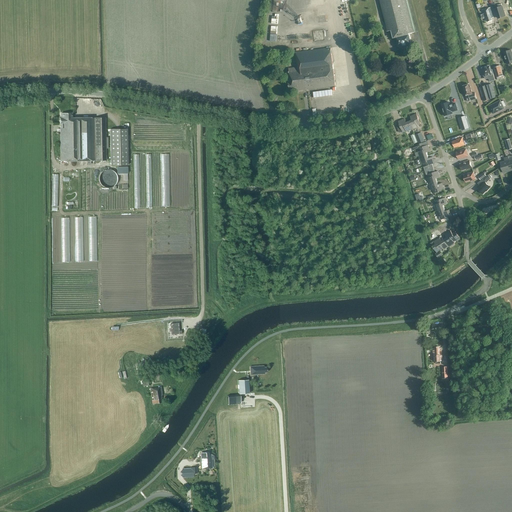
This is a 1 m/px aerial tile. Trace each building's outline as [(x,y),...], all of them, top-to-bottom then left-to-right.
[(392,30),(393,31),(394,38),(397,37),(400,46),(412,43),(410,34),(415,32),(406,0),(380,0),(388,31),(392,30)] [(503,5),(502,5),(502,3),(498,5),(499,6),(495,8),(498,19),(507,16),(503,5)] [(483,19),(485,18),(486,20),(487,20),(488,21),(492,20),(492,18),(493,17),(490,8),(482,10),(484,14),(482,15),(483,19)] [(336,86),(331,48),(296,52),(298,67),(289,68),(291,82),(289,82),(290,89),(298,88),(298,90),(307,89),(307,90),(336,86)] [(504,78),(503,75),(500,65),(494,67),(497,77),(498,80),(504,78)] [(483,68),(485,76),(485,78),(486,79),(489,78),(490,81),(491,81),(495,80),(494,76),(494,73),(492,74),(490,66),(483,68)] [(477,99),(475,93),(473,94),(470,85),(469,84),(463,86),(468,101),(477,99)] [(496,97),(492,84),(491,84),(480,87),(484,101),(496,97)] [(494,113),(504,108),(501,101),(490,106),(494,113)] [(449,102),(442,104),(444,110),(443,111),(445,116),(453,113),(452,112),(458,110),(455,103),(450,105),(449,102)] [(458,108),(461,114),(467,111),(463,105),(458,108)] [(106,160),(105,117),(72,118),(72,113),(62,113),(62,118),(59,118),(59,124),(60,124),(60,128),(61,161),(106,160)] [(414,116),(408,119),(412,128),(422,124),(417,114),(413,115),(414,116)] [(466,116),(458,118),(462,130),(469,128),(466,116)] [(400,124),(397,126),(400,132),(403,131),(403,132),(412,128),(408,119),(403,121),(402,120),(399,121),(400,124)] [(110,128),(111,165),(127,164),(127,128),(110,128)] [(419,144),(425,141),(422,132),(416,135),(418,142),(419,144)] [(465,145),(463,137),(457,139),(457,140),(453,141),(455,148),(459,146),(459,147),(465,145)] [(429,145),(424,146),(423,143),(413,146),(415,150),(418,148),(419,151),(415,153),(416,157),(419,156),(420,158),(428,155),(427,152),(431,151),(429,145)] [(469,156),(466,149),(460,151),(461,151),(457,152),(459,159),(463,158),(469,156)] [(429,158),(428,155),(420,158),(420,159),(417,160),(419,165),(423,164),(424,167),(435,163),(433,157),(429,158)] [(511,171),(506,157),(504,158),(505,161),(501,163),(504,173),(511,171)] [(472,168),(470,160),(464,162),(464,163),(460,164),(462,170),(466,169),(467,170),(472,168)] [(427,178),(429,184),(437,181),(436,178),(440,177),(438,171),(428,174),(429,177),(427,178)] [(476,179),(474,172),(468,173),(468,174),(464,175),(466,182),(470,181),(476,179)] [(116,186),(116,174),(104,175),(105,179),(103,179),(103,187),(116,186)] [(488,174),(482,179),(485,182),(481,186),(478,189),(483,194),(486,191),(487,191),(491,187),(487,183),(491,178),(489,175),(488,174)] [(438,184),(437,181),(429,184),(431,190),(433,190),(434,193),(444,189),(442,183),(438,184)] [(434,205),(436,211),(444,208),(443,205),(447,204),(445,198),(435,201),(436,204),(434,205)] [(445,211),(444,208),(436,211),(438,217),(440,216),(441,220),(451,216),(449,210),(445,211)] [(445,239),(449,246),(455,243),(454,241),(460,237),(456,231),(452,233),(451,230),(445,234),(447,238),(445,239)] [(449,246),(445,239),(442,241),(440,238),(434,241),(436,244),(433,246),(437,253),(436,254),(439,258),(444,255),(441,250),(443,249),(444,250),(449,246)] [(180,331),(178,332),(177,324),(169,325),(170,336),(180,335),(180,331)] [(441,363),(441,361),(443,361),(442,348),(440,348),(440,346),(435,347),(435,348),(433,348),(434,361),(436,361),(436,363),(441,363)] [(264,372),(266,372),(266,367),(264,367),(264,366),(250,367),(250,375),(261,374),(264,374),(264,372)] [(238,380),(239,393),(249,393),(248,379),(238,380)] [(163,395),(161,387),(150,388),(152,404),(162,403),(161,398),(162,398),(161,395),(163,395)] [(228,404),(240,402),(240,395),(227,396),(228,404)] [(211,468),(210,454),(208,454),(208,452),(203,452),(203,454),(200,454),(201,469),(211,468)] [(193,473),(197,473),(197,467),(190,467),(190,468),(182,468),(182,476),(193,475),(193,473)]
